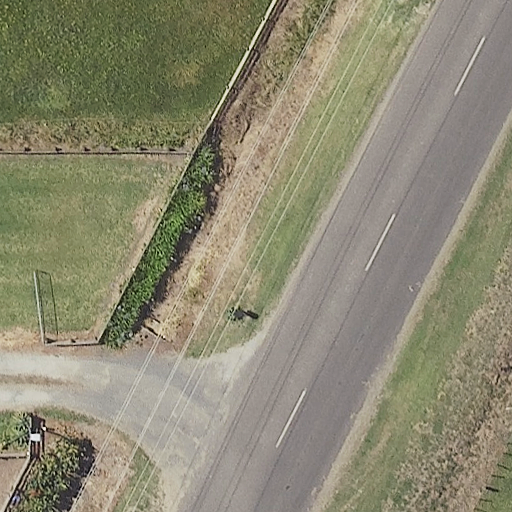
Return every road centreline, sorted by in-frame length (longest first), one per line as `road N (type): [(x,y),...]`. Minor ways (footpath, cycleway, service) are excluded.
road 1 (unclassified): [(511,1),(252,511)]
road 2 (unknown): [(0,391),(97,405),(259,497)]
